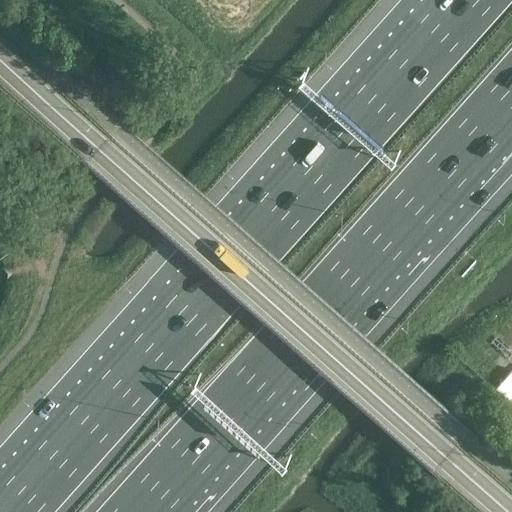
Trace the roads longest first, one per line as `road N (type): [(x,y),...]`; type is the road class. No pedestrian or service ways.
road 1 (motorway): [(467,0),(9,511)]
road 2 (tertiary): [(508,511),(0,62)]
road 3 (motorway): [(140,511),(511,97)]
